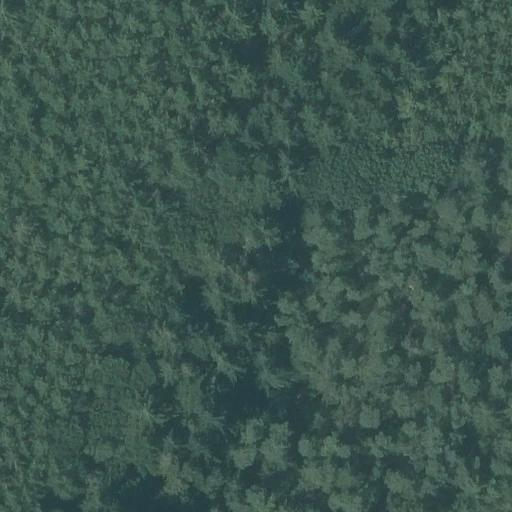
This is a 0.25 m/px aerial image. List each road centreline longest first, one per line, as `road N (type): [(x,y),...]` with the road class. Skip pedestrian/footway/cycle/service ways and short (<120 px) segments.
road 1 (track): [(174,235),(511,142)]
road 2 (track): [(174,235),(164,209),(0,11)]
